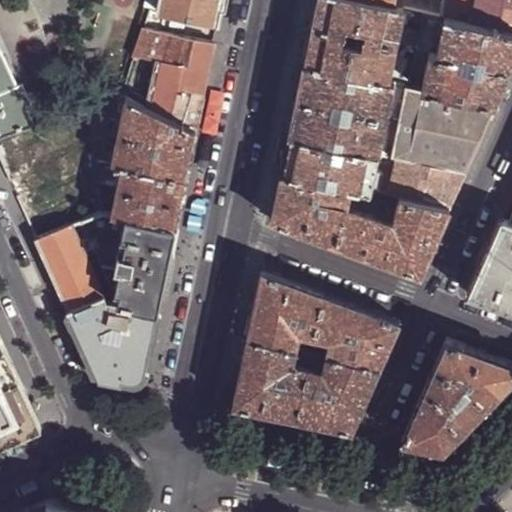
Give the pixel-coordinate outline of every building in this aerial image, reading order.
[(0,0),(0,136),(1,138),(35,126),(26,107),(32,104),(23,83),(18,85),(0,46),(0,0)] [(223,0),(158,0),(156,10),(219,23),(223,0)] [(317,0),(316,9),(312,26),(348,34),(350,27),(369,31),(367,38),(395,44),(396,39),(403,8),(392,5),(368,0),(317,0)] [(443,0),(440,16),(445,17),(470,22),(474,0),(443,0)] [(511,0),(474,0),(470,22),(511,31),(511,0)] [(420,33),(416,49),(423,51),(430,52),(437,53),(445,17),(440,16),(424,12),(420,33)] [(445,17),(437,53),(511,70),(511,66),(511,31),(470,22),(445,17)] [(307,51),(305,63),(388,81),(395,44),(367,38),(365,46),(346,43),(348,34),(312,26),(307,51)] [(211,58),(215,42),(144,29),(134,57),(158,62),(155,87),(148,86),(144,107),(172,119),(178,91),(203,96),(207,79),(211,58)] [(406,47),(416,49),(420,33),(414,32),(411,43),(396,39),(395,44),(406,47)] [(406,47),(399,83),(405,85),(409,85),(415,55),(416,49),(406,47)] [(415,55),(409,85),(422,88),(430,52),(423,51),(422,56),(415,55)] [(430,52),(422,88),(495,104),(502,89),(511,70),(437,53),(430,52)] [(300,83),(297,99),(385,118),(393,82),(388,81),(305,63),(300,83)] [(393,82),(385,118),(398,121),(405,85),(399,83),(393,82)] [(390,157),(395,158),(465,172),(473,154),(487,123),(495,104),(422,88),(409,85),(405,85),(398,121),(390,157)] [(199,114),(203,96),(178,91),(172,119),(196,131),(199,114)] [(122,96),(89,107),(97,161),(186,179),(190,156),(196,131),(172,119),(144,107),(122,96)] [(293,120),(289,136),(377,154),(385,118),(297,99),(293,120)] [(385,118),(377,154),(390,157),(398,121),(385,118)] [(284,158),(281,173),(349,187),(369,191),(375,163),(377,154),(289,136),(284,158)] [(375,163),(393,167),(395,158),(390,157),(377,154),(375,163)] [(393,167),(387,195),(398,197),(449,208),(456,193),(465,172),(395,158),(393,167)] [(180,204),(186,179),(97,161),(102,212),(175,227),(180,204)] [(300,230),(336,243),(345,204),(349,187),(281,173),(276,198),(271,219),(300,230)] [(345,204),(336,243),(375,258),(420,275),(449,208),(398,197),(393,222),(345,204)] [(171,247),(175,227),(102,212),(73,224),(105,294),(107,299),(158,311),(160,300),(171,247)] [(511,220),(510,219),(501,216),(490,241),(467,292),(511,308),(511,220)] [(105,294),(73,224),(36,238),(35,239),(53,278),(68,311),(105,294)] [(255,297),(247,336),(297,347),(300,332),(314,335),(323,292),(288,279),(261,269),(255,297)] [(329,338),(326,353),(379,366),(385,353),(394,333),(400,320),(354,303),(323,292),(314,335),(329,338)] [(83,345),(97,375),(132,382),(144,374),(151,342),(158,311),(107,299),(105,294),(68,311),(83,345)] [(272,412),(297,418),(308,364),(294,361),(297,347),(247,336),(241,363),(233,404),(254,408),(272,412)] [(511,361),(447,338),(402,440),(443,448),(511,377),(511,361)] [(6,353),(0,339),(0,438),(19,430),(19,426),(21,425),(28,409),(27,406),(30,405),(6,353)] [(308,364),(297,418),(319,422),(352,429),(379,366),(326,353),(325,358),(323,368),(308,364)] [(270,421),(272,412),(254,408),(233,404),(231,413),(234,418),(265,424),(270,421)] [(21,511),(101,511),(99,508),(50,499),(29,509),(21,511)]
